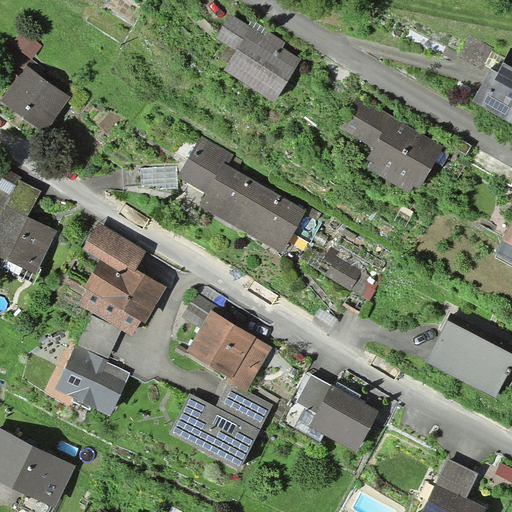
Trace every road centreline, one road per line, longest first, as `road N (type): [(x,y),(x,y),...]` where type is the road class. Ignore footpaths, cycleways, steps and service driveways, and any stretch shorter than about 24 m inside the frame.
road 1 (residential): [(511,442),(406,391),(0,144)]
road 2 (residential): [(511,142),(267,0)]
